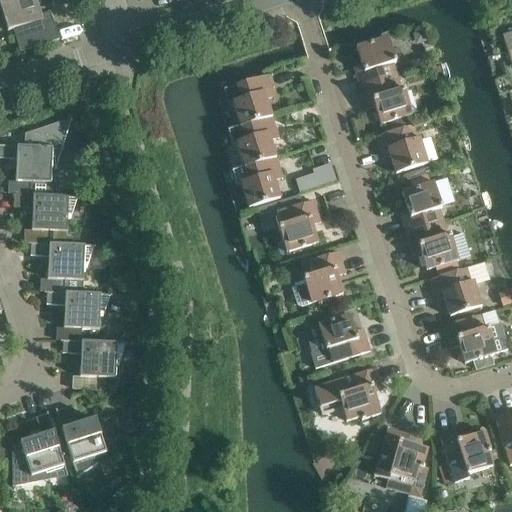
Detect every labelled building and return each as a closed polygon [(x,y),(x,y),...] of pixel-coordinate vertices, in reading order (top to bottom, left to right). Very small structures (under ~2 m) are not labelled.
[(0,0),(0,8),(27,0),(0,0)] [(35,0),(27,0),(0,8),(0,9),(7,32),(13,30),(20,52),(59,40),(50,12),(41,15),(35,0)] [(511,32),(502,36),(507,52),(511,50),(511,32)] [(353,68),(360,89),(397,77),(393,64),(395,64),(387,38),(355,48),(361,65),(353,68)] [(267,76),(225,89),(223,90),(228,105),(232,103),(240,127),(271,117),(266,101),(274,98),(267,76)] [(397,77),(360,89),(366,111),(374,109),(380,126),(412,116),(403,90),(401,91),(397,77)] [(278,139),(271,117),(240,127),(227,130),(232,145),(236,144),(244,167),(244,168),(275,158),(270,142),(278,139)] [(0,146),(0,159),(16,160),(15,183),(18,183),(17,195),(53,197),(51,184),(51,171),(54,171),(54,167),(59,150),(63,151),(63,149),(60,149),(69,121),(71,121),(71,119),(24,134),(24,147),(0,146)] [(412,126),(375,138),(382,160),(390,158),(395,175),(427,165),(419,139),(417,140),(412,126)] [(244,168),(244,167),(231,171),(236,186),(240,185),(248,209),(280,199),(274,182),(282,179),(275,158),(244,168)] [(319,189),(335,184),(330,168),(314,173),(319,189)] [(428,168),(405,176),(407,181),(407,182),(430,174),(428,168)] [(399,213),(406,235),(443,223),(439,210),(441,209),(433,183),(401,194),(407,211),(399,213)] [(32,209),(31,232),(34,232),(34,244),(73,246),(71,237),(66,237),(67,219),(70,220),(70,216),(75,200),(79,199),(79,198),(53,197),(17,195),(12,195),(12,196),(14,196),(14,208),(32,209)] [(313,202),(276,214),(280,227),(278,228),(286,254),(317,244),(312,226),(320,224),(313,202)] [(443,223),(406,235),(413,257),(421,254),(426,271),(435,268),(438,278),(459,271),(456,262),(458,261),(449,235),(447,236),(443,223)] [(73,246),(34,244),(28,244),(28,245),(30,245),(30,257),(48,257),(47,280),(51,280),(50,293),(80,294),(80,282),(83,282),(83,268),(86,269),(87,264),(92,248),(95,248),(95,247),(73,246)] [(338,253),(300,265),(305,278),(302,279),(303,282),(294,285),(292,289),(297,306),(301,308),(342,295),(337,278),(345,275),(338,253)] [(438,278),(429,281),(436,303),(444,300),(449,318),(481,308),(473,282),(471,283),(466,269),(459,271),(438,278)] [(511,302),(511,290),(500,294),(504,305),(511,302)] [(111,296),(80,294),(50,293),(44,293),(44,294),(46,305),(64,306),(63,329),(99,331),(102,317),(102,313),(108,297),(111,297),(111,296)] [(325,350),(310,355),(315,370),(332,364),(369,352),(362,330),(354,333),(349,316),(338,319),(335,310),(317,315),(320,325),(317,326),(325,350)] [(485,329),(481,316),(444,327),(451,350),(459,347),(464,364),(507,351),(499,325),(485,329)] [(60,341),(60,343),(63,343),(62,354),(80,355),(79,378),(84,378),(84,390),(95,391),(96,379),(115,379),(115,366),(119,366),(119,362),(124,346),(127,346),(127,344),(80,342),(60,341)] [(322,416),(342,409),(346,422),(360,418),(361,421),(380,415),(374,395),(382,392),(375,370),(313,389),(322,416)] [(106,453),(95,419),(73,426),(68,409),(57,412),(56,410),(55,410),(76,477),(76,479),(97,466),(96,464),(95,465),(93,457),(106,453)] [(66,478),(67,477),(47,413),(46,413),(46,415),(36,419),(42,439),(31,442),(30,440),(10,446),(12,488),(14,488),(14,486),(48,475),(65,474),(66,478)] [(511,465),(511,415),(495,421),(509,467),(511,465)] [(386,430),(373,477),(387,480),(385,489),(411,496),(410,499),(408,498),(404,511),(422,511),(425,503),(419,501),(427,469),(422,468),(427,450),(407,444),(409,436),(386,430)] [(439,438),(454,485),(469,480),(467,475),(492,467),(487,453),(490,452),(484,433),(464,439),(462,431),(439,438)]
